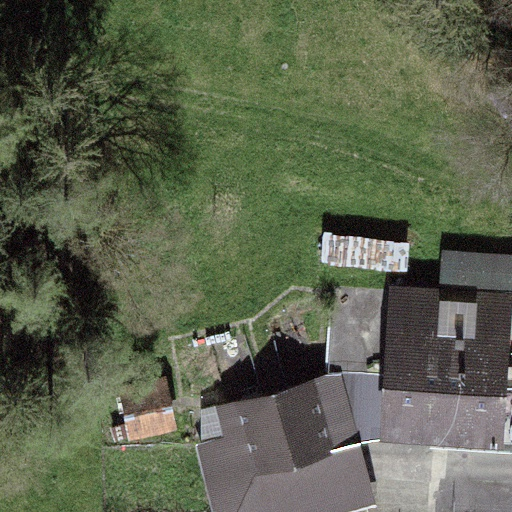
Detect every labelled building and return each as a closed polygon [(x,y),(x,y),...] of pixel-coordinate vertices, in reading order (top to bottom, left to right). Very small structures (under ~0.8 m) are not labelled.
[(440,289),(511,294),(511,255),(443,251),(440,289)] [(511,294),(440,289),(334,282),(328,374),(339,375),(386,378),(382,440),(503,448),(511,311),(511,294)] [(238,479),(224,433),(190,443),(209,511),(348,511),(376,504),(339,375),(328,374),(311,379),(332,451),(238,479)] [(178,430),(167,376),(119,385),(131,440),(178,430)] [(238,479),(332,451),(311,379),(216,407),(224,433),(238,479)]
